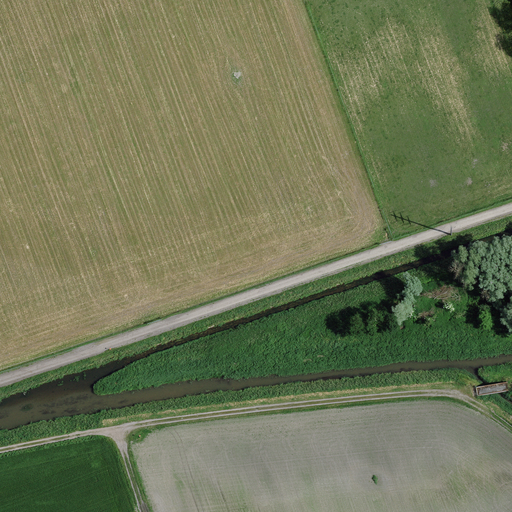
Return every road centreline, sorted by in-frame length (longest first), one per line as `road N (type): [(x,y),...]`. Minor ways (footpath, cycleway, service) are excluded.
road 1 (track): [(511,208),(0,378)]
road 2 (track): [(511,385),(186,417),(0,450)]
